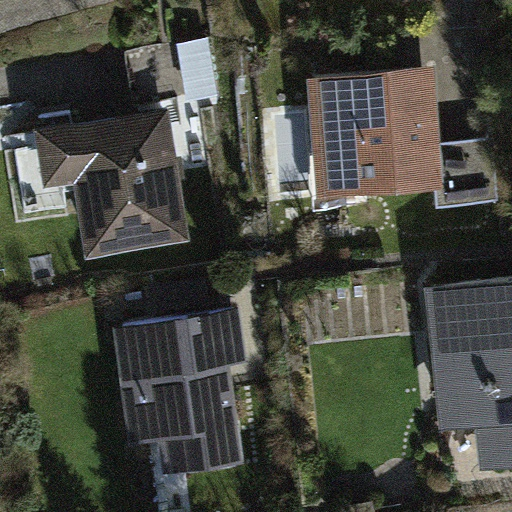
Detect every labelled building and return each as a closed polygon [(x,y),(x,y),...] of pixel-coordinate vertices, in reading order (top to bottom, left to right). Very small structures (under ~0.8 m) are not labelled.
[(215,37),(144,52),(155,105),(226,90),(215,37)] [(449,74),(324,82),(332,205),(451,198),(452,216),(503,213),(499,147),(453,150),(449,74)] [(177,113),(42,132),(51,194),(80,190),(90,258),(196,243),(187,181),(196,180),(192,156),(183,158),(177,113)] [(511,286),(438,296),(456,444),(489,440),(493,477),(511,474),(511,286)] [(250,313),(125,330),(145,478),(253,463),(241,373),(258,371),(250,313)]
